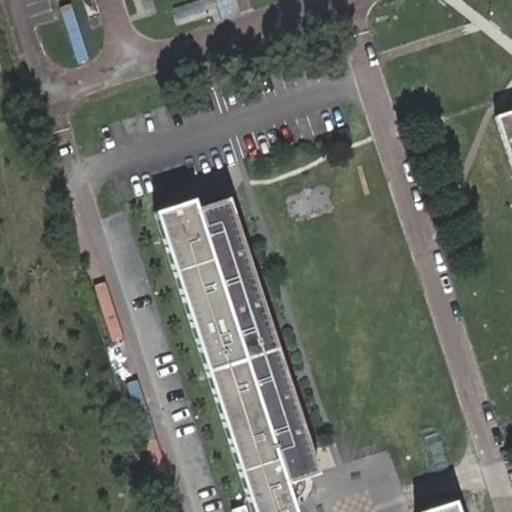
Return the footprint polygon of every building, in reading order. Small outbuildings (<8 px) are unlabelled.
[(154,6),(152,0),(136,0),(140,11),(154,6)] [(511,110),(495,116),(511,169),(511,110)] [(200,211),(197,202),(159,213),(250,511),(293,511),(293,509),(285,484),(309,477),(309,476),(289,442),(274,447),(270,436),(302,426),(237,227),(232,228),(226,208),(218,211),(216,234),(207,236),(200,211)] [(229,202),(200,211),(207,236),(216,234),(218,211),(226,208),(232,228),(237,227),(229,202)] [(309,476),(318,474),(302,426),(270,436),(274,447),(289,442),(309,476)] [(309,477),(285,484),(293,509),(296,508),(301,505),(303,502),(305,500),(307,496),(309,493),(310,490),(310,485),(310,481),(309,479),(309,477)] [(346,498),(330,503),(332,511),(382,511),(381,507),(373,489),(346,498)] [(454,511),(451,502),(418,511),(454,511)]
